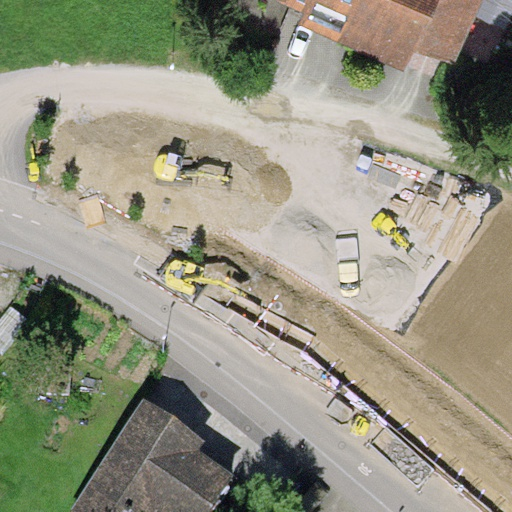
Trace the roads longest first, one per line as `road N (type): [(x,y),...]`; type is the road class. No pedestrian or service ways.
road 1 (unclassified): [(0,210),(138,274),(434,511)]
road 2 (track): [(0,102),(57,83),(180,85),(393,124),(511,171)]
